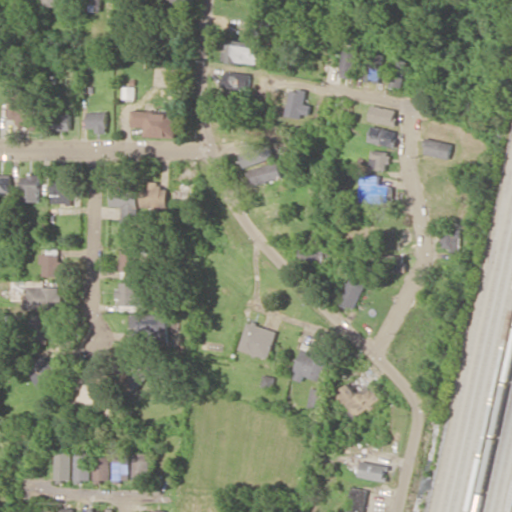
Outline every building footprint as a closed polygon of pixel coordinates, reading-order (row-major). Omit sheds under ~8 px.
[(84,0),(85,10),(104,10),(103,0),(84,0)] [(188,0),(172,0),(172,11),(188,12),(188,0)] [(258,63),(259,41),(223,39),(223,61),(258,63)] [(340,76),(353,78),(357,51),(344,49),(340,76)] [(385,54),(370,51),(364,80),(380,83),(385,54)] [(408,60),(393,58),(390,85),(404,87),(408,60)] [(252,74),(226,70),(223,86),(249,90),(252,74)] [(10,84),(8,126),(38,127),(39,106),(25,105),(25,84),(10,84)] [(286,114),(310,117),(311,104),(305,103),(307,89),(290,87),(286,114)] [(369,119),(395,125),(398,110),(373,104),(369,119)] [(132,126),(146,126),(145,135),(177,137),(178,112),(132,110),(132,126)] [(88,128),(97,127),(97,132),(107,132),(107,111),(87,112),(88,128)] [(71,129),(71,115),(60,116),(61,130),(71,129)] [(369,142),(397,146),(400,130),(371,126),(369,142)] [(453,143),(428,137),(424,153),(450,159),(453,143)] [(245,167),(275,156),(270,142),(240,153),(245,167)] [(390,151),(372,150),(371,169),(388,171),(390,151)] [(283,176),(279,161),(248,170),(253,185),(283,176)] [(0,192),(13,192),(13,174),(0,173),(0,192)] [(41,201),(41,175),(23,175),(22,201),(41,201)] [(53,203),(73,203),(73,175),(53,175),(53,203)] [(381,176),(361,175),(361,201),(394,202),(394,185),(381,184),(381,176)] [(142,207),(167,207),(168,187),(160,187),(160,181),(143,181),(142,207)] [(194,202),(193,183),(188,184),(188,189),(176,190),(176,203),(194,202)] [(111,206),(122,206),(121,222),(138,222),(139,188),(112,187),(111,206)] [(443,249),(461,250),(462,228),(443,228),(443,249)] [(121,277),(132,277),(132,271),(140,272),(140,249),(122,248),(121,277)] [(44,275),(61,276),(62,254),(41,253),(40,264),(44,264),(44,275)] [(405,254),(378,253),(377,269),(404,270),(405,254)] [(341,303),(357,308),(366,281),(350,276),(341,303)] [(13,280),(13,300),(23,300),(23,309),(62,310),(62,286),(44,286),(45,280),(13,280)] [(139,282),(119,281),(118,305),(138,306),(139,282)] [(50,342),(49,321),(39,321),(39,343),(50,342)] [(269,358),(278,330),(248,321),(239,349),(269,358)] [(305,375),(318,380),(329,353),(305,343),(291,376),(303,381),(305,375)] [(56,379),(51,356),(31,360),(36,384),(56,379)] [(138,388),(139,365),(125,365),(124,387),(138,388)] [(379,401),(360,373),(335,391),(355,418),(379,401)] [(75,403),(99,403),(98,377),(75,377),(75,403)] [(319,410),(324,390),(312,388),(307,408),(319,410)] [(129,481),(130,451),(114,451),(113,481),(129,481)] [(72,452),(56,452),(55,479),(71,479),(72,452)] [(91,481),(92,452),(75,452),(75,481),(91,481)] [(110,452),(95,452),(94,481),(110,481),(110,452)] [(149,452),(132,453),(133,481),(149,480),(149,452)] [(386,464),(360,461),(358,477),(385,480),(386,464)] [(363,511),(367,489),(350,486),(345,511),(363,511)]
